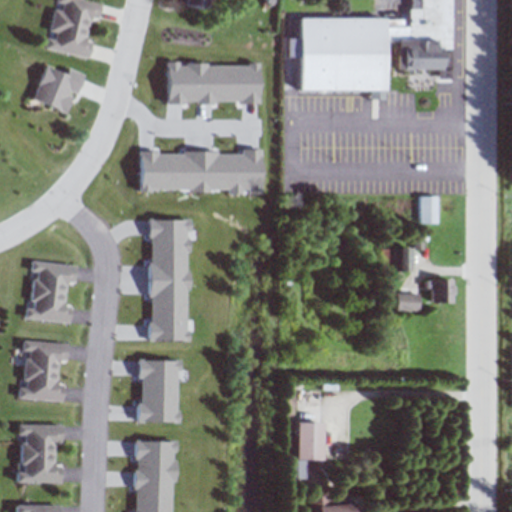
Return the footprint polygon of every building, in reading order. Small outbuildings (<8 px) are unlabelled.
[(87,58),(91,38),(83,37),(87,20),(96,21),(100,0),(54,0),(45,50),(87,58)] [(208,9),(209,0),(179,0),(179,4),(208,9)] [(298,17),(297,89),(369,90),(369,98),(383,99),(384,48),(394,48),(394,69),(449,70),(450,0),(408,0),(408,19),(298,17)] [(83,73),(65,66),(62,74),(43,67),(31,100),(68,113),(83,73)] [(418,223),(436,223),(436,195),(418,195),(418,223)] [(411,247),(380,247),(380,270),(411,270),(411,247)] [(27,280),(23,319),(66,323),(69,303),(60,302),(62,284),(71,285),(74,265),(29,260),(28,270),(37,271),(35,281),(27,280)] [(452,278),(428,278),(428,302),(452,302),(452,278)] [(417,292),(395,292),(395,310),(417,310),(417,292)] [(60,401),(61,380),(53,379),(54,364),(63,364),(65,342),(20,340),(16,398),(60,401)] [(321,460),(321,422),(295,422),(295,460),(321,460)] [(15,482),(58,482),(58,460),(49,460),(49,445),(59,445),(59,423),(14,424),(15,482)] [(352,511),(352,501),(341,501),(341,503),(329,503),(329,496),(309,496),(309,511),(352,511)]
